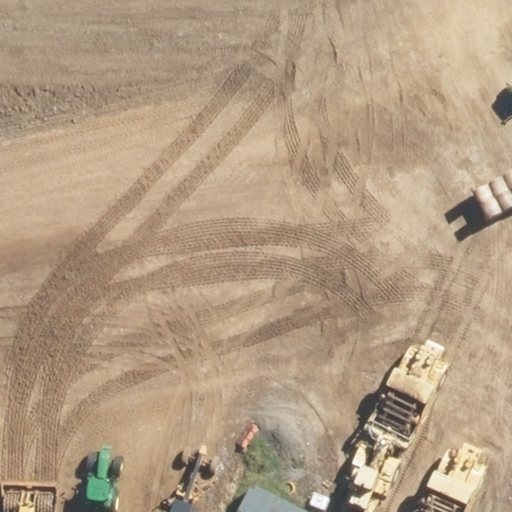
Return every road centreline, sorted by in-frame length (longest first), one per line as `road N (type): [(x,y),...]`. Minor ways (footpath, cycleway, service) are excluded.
road 1 (tertiary): [(511,308),(0,455)]
road 2 (tertiary): [(511,159),(0,297)]
